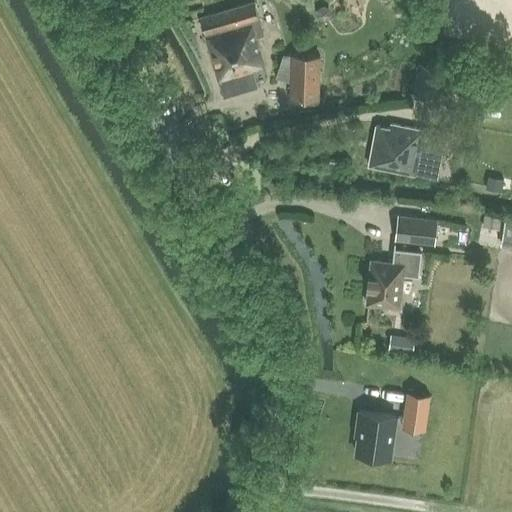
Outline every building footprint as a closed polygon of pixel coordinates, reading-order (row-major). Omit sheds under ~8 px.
[(249,0),(200,16),(224,94),(257,84),(251,66),(266,61),(257,34),(263,32),(253,0),(249,0)] [(283,54),(276,77),(290,82),(289,99),(319,100),(320,55),(283,54)] [(415,93),(435,97),(440,67),(420,63),(415,93)] [(370,164),(434,176),(442,133),(392,123),(391,128),(378,125),(370,164)] [(396,237),(437,241),(440,217),(399,213),(396,237)] [(369,286),(367,302),(400,306),(404,273),(420,275),(423,250),(395,247),(396,242),(396,241),(393,260),(372,258),(370,274),(369,276),(370,276),(369,284),(368,284),(368,286),(369,286)] [(389,349),(412,352),(414,337),(391,334),(389,349)] [(431,394),(407,391),(406,404),(404,417),(428,420),(431,394)] [(360,428),(357,452),(391,456),(396,416),(360,411),(358,428),(360,428)]
